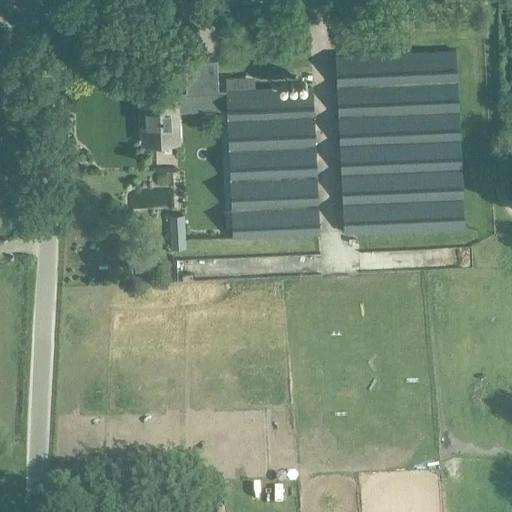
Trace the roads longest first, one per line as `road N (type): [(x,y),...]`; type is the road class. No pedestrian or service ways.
road 1 (unclassified): [(39,511),(51,14)]
road 2 (unclassified): [(51,14),(202,0)]
